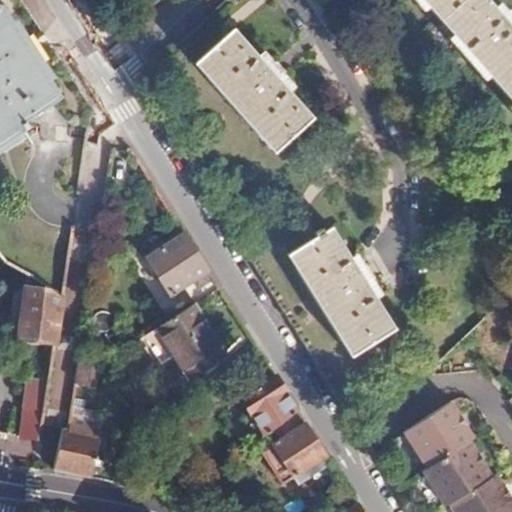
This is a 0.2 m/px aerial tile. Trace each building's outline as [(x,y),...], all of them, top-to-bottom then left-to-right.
[(0,0),(0,147),(29,127),(25,123),(56,102),(72,123),(92,127),(96,108),(21,0),(0,0)] [(426,0),(511,97),(511,12),(503,2),(498,7),(492,0),(426,0)] [(237,27),(198,61),(278,150),(316,117),(293,90),(297,86),(267,51),(262,55),(237,27)] [(335,226),(291,253),(353,357),(398,329),(379,298),(385,294),(362,254),(355,258),(335,226)] [(186,231),(146,254),(173,296),(186,288),(195,303),(221,287),(186,231)] [(64,295),(31,276),(19,335),(56,342),(64,295)] [(192,305),(143,334),(159,362),(176,351),(190,376),(223,355),(192,305)] [(272,367),(259,346),(233,366),(250,386),(272,367)] [(50,380),(31,377),(21,437),(40,441),(50,380)] [(278,377),(244,396),(269,434),(276,428),(299,410),(278,377)] [(453,505),(457,511),(511,511),(511,493),(500,475),(495,478),(473,442),(477,439),(455,404),(408,434),(430,469),(425,472),(448,508),(453,505)] [(299,410),(276,428),(283,440),(265,451),(285,482),(296,475),(328,454),(299,410)] [(66,426),(62,426),(52,467),(90,475),(105,425),(95,425),(95,417),(68,417),(66,426)] [(334,465),(328,454),(296,475),(302,486),(334,465)] [(351,490),(330,502),(336,511),(343,511),(358,502),(351,490)] [(343,511),(364,511),(358,502),(343,511)]
